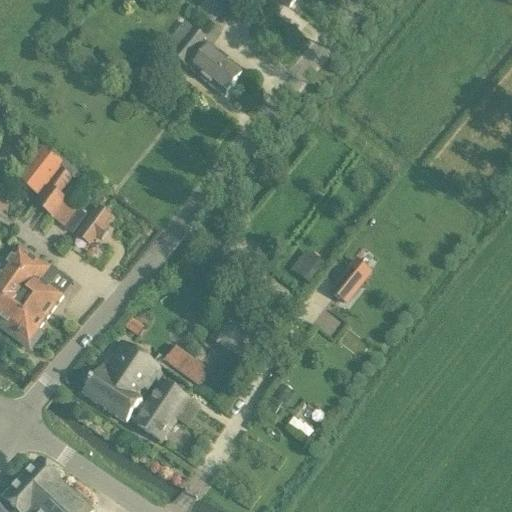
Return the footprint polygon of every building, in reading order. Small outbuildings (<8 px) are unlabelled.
[(205,0),(197,11),(216,25),(233,1),(231,0),(205,0)] [(277,0),(289,10),(296,0),(277,0)] [(164,50),(174,58),(225,98),(244,75),(204,43),(206,41),(195,32),(194,33),(184,25),(164,50)] [(38,196),(62,164),(42,150),(19,181),(38,196)] [(48,188),(34,207),(54,221),(68,202),(48,188)] [(111,217),(100,209),(85,229),(101,240),(108,231),(104,227),(111,217)] [(50,271),(50,270),(19,248),(0,273),(0,322),(14,333),(25,317),(14,309),(24,295),(23,294),(26,289),(28,290),(44,267),(50,271)] [(297,276),(310,286),(324,267),(311,257),(297,276)] [(356,263),(331,294),(344,304),(368,273),(356,263)] [(14,333),(29,344),(64,297),(47,285),(57,272),(52,268),(50,270),(50,271),(44,267),(28,290),(26,289),(23,294),(24,295),(14,309),(25,317),(14,333)] [(316,290),(309,306),(321,310),(327,294),(316,290)] [(229,315),(210,336),(238,360),(256,339),(229,315)] [(123,344),(103,372),(117,382),(114,385),(138,401),(142,404),(157,382),(164,373),(159,370),(156,367),(123,344)] [(165,371),(192,390),(196,385),(199,388),(209,374),(176,351),(167,364),(160,359),(157,364),(156,363),(155,364),(157,366),(156,367),(159,370),(164,373),(165,371)] [(117,382),(103,372),(101,374),(100,373),(85,396),(128,424),(132,418),(139,422),(136,426),(161,443),(188,402),(163,386),(159,384),(157,382),(142,404),(138,401),(114,385),(117,382)] [(0,511),(90,511),(64,488),(59,483),(55,479),(50,475),(38,463),(1,502),(4,505),(0,508),(0,511)]
